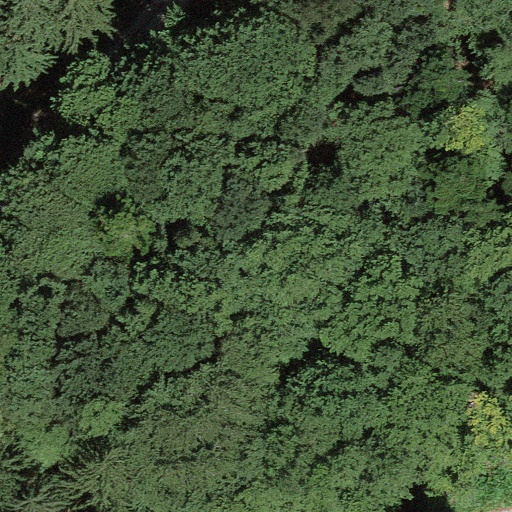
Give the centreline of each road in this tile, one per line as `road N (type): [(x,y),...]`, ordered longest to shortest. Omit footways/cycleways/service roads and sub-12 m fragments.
road 1 (track): [(263,511),(326,457),(436,391),(511,359)]
road 2 (track): [(0,209),(187,0)]
